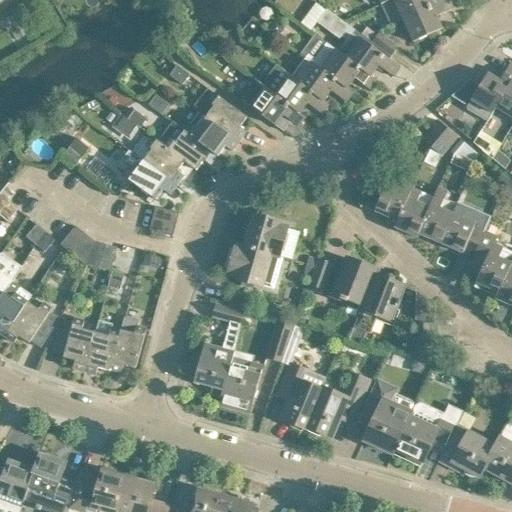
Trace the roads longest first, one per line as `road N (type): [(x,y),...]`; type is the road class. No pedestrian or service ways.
road 1 (residential): [(146,426),(203,214),(225,191),(325,149)]
road 2 (unclassified): [(444,511),(146,426)]
road 3 (residential): [(325,149),(359,219),(511,346)]
road 4 (residential): [(325,149),(405,106),(511,9)]
road 5 (unclassified): [(146,426),(43,400),(0,378)]
